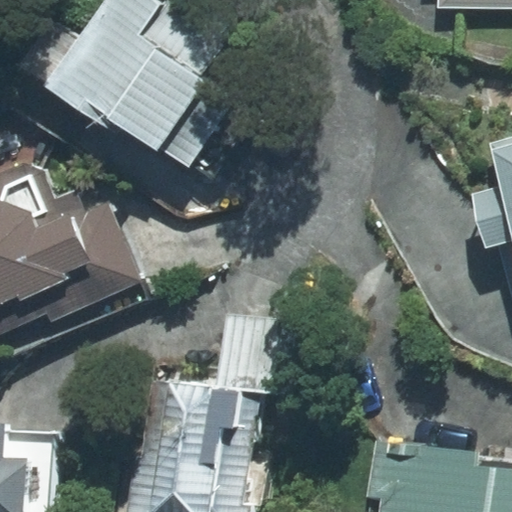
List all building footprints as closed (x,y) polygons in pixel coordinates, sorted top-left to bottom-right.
[(52,21),(21,68),(108,125),(111,121),(211,186),(242,140),(219,125),(237,99),(201,75),(221,44),(153,0),(105,0),(79,39),(52,21)] [(511,289),(511,137),(490,144),(501,187),(472,194),(487,247),(500,244),(511,289)] [(23,162),(0,172),(0,332),(49,310),(53,317),(140,278),(106,205),(88,213),(78,190),(58,199),(44,169),(23,162)] [(219,388),(152,381),(128,511),(254,511),(255,505),(241,503),(265,392),(274,393),(280,319),(226,314),(219,388)] [(0,511),(51,511),(55,431),(9,429),(9,423),(0,422),(0,511)] [(478,452),(377,442),(368,495),(382,497),(380,511),(511,511),(511,460),(477,457),(478,452)]
